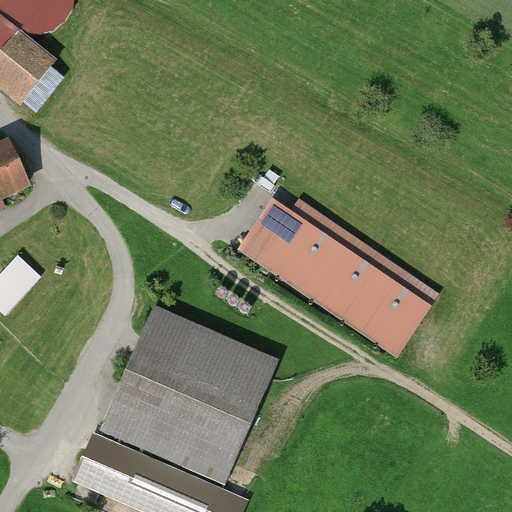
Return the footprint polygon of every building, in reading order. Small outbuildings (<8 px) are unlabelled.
[(3,0),(4,1),(10,13),(20,21),(30,25),(43,26),(55,23),(66,15),(73,4),(74,0),(3,0)] [(70,65),(24,29),(0,58),(0,80),(35,108),(70,65)] [(0,205),(40,187),(18,139),(0,147),(0,205)] [(402,361),(447,296),(302,196),(293,209),(280,200),(243,252),(402,361)] [(21,250),(0,273),(0,305),(9,313),(46,273),(21,250)] [(293,361),(163,305),(109,427),(239,483),(293,361)] [(249,511),(255,500),(102,432),(82,478),(157,511),(249,511)]
